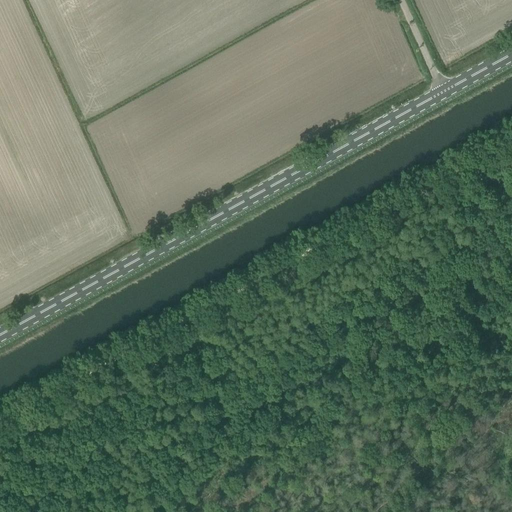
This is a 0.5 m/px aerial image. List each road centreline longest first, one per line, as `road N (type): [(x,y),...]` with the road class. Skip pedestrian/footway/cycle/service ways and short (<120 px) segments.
road 1 (track): [(511,140),(0,420)]
road 2 (primary): [(0,336),(445,92)]
